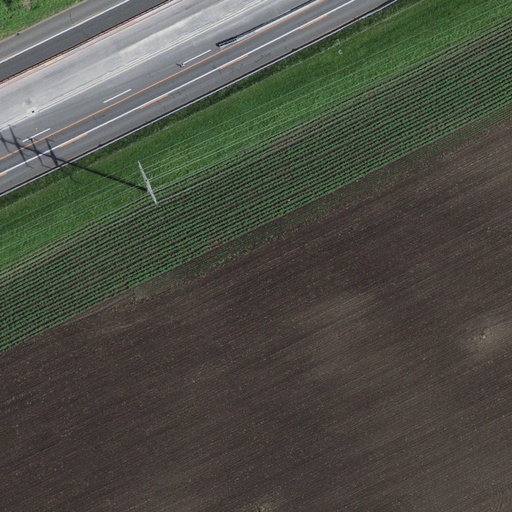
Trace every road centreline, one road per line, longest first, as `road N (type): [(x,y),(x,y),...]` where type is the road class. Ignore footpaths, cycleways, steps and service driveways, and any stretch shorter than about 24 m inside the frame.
road 1 (motorway): [(0,158),(325,0)]
road 2 (motorway): [(161,0),(0,78)]
